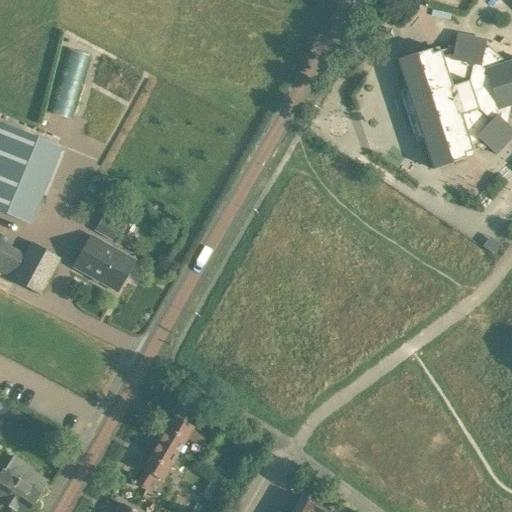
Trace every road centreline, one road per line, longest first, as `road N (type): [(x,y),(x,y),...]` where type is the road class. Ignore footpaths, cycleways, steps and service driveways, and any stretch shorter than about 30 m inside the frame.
road 1 (residential): [(149,353),(353,0)]
road 2 (residential): [(258,511),(288,461),(301,459),(371,511)]
road 3 (residential): [(149,353),(9,288)]
road 4 (residential): [(110,422),(0,365)]
